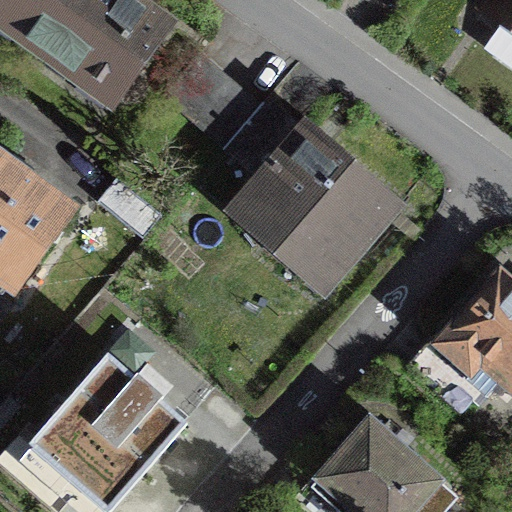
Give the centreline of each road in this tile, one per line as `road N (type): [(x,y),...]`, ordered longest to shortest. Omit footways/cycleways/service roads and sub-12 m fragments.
road 1 (residential): [(199,511),(495,167)]
road 2 (residential): [(262,0),(495,167)]
